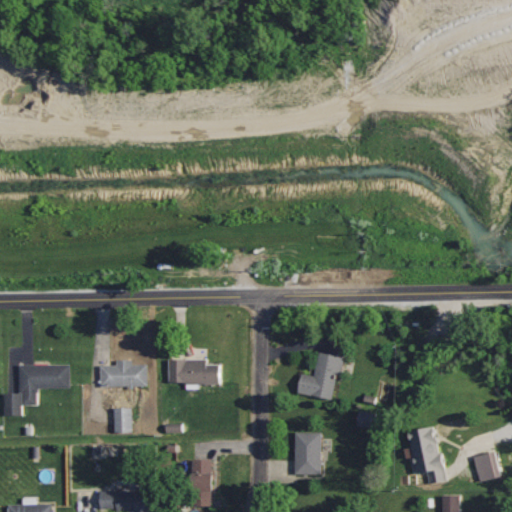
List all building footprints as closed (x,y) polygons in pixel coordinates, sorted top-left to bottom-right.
[(320,351),(317,366),(311,365),(309,374),(303,372),(299,393),(332,400),(338,374),(342,374),(346,356),(320,351)] [(133,358),(118,358),(118,363),(101,363),(101,385),(148,384),(147,363),(133,363),(133,358)] [(208,358),(170,358),(170,381),(187,381),(187,383),(221,382),(221,363),(208,363),(208,358)] [(71,363),(20,364),(20,392),(5,392),(5,414),(23,414),(23,404),(39,404),(38,386),(72,386),(71,363)] [(116,433),(135,433),(134,408),(116,408),(116,433)] [(379,427),(380,412),(361,412),(360,427),(379,427)] [(185,432),(183,423),(167,425),(169,434),(185,432)] [(438,423),(408,429),(417,473),(428,470),(431,483),(449,480),(438,423)] [(323,430),(296,430),(296,473),(323,473),(323,430)] [(505,477),(499,452),(477,457),(482,482),(505,477)] [(213,458),(189,458),(190,506),(215,505),(213,458)] [(148,511),(148,488),(100,490),(101,508),(118,507),(118,511),(148,511)] [(445,511),(463,511),(463,496),(445,495),(445,511)] [(53,511),(53,503),(10,504),(10,511),(53,511)]
